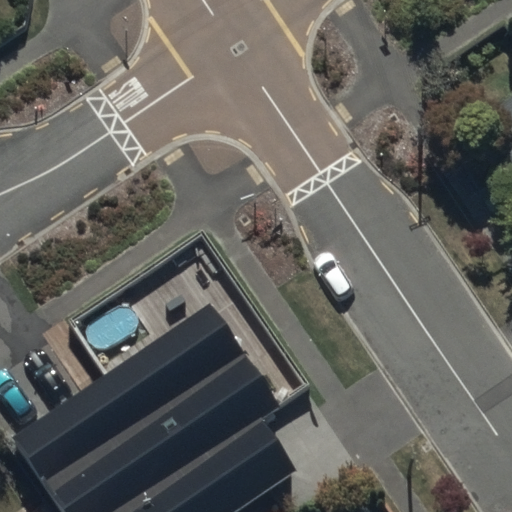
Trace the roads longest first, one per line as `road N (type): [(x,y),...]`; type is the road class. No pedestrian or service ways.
road 1 (residential): [(224,27),(511,453)]
road 2 (residential): [(0,177),(224,27)]
